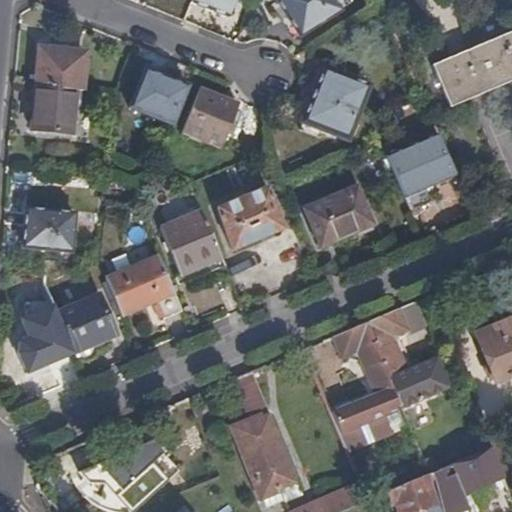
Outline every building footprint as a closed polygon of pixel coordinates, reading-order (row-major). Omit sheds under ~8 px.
[(191,0),(191,1),(227,15),(233,0),(191,0)] [(278,0),(301,35),(342,9),(336,0),(278,0)] [(511,30),(473,47),(490,89),(511,80),(511,30)] [(37,85),(76,89),(82,90),(85,55),(67,53),(68,49),(40,47),(37,85)] [(473,47),(450,56),(468,99),(490,89),(473,47)] [(468,99),(450,56),(433,64),(451,106),(468,99)] [(315,82),(318,83),(324,67),(318,65),(315,82)] [(370,86),(324,67),(318,83),(314,93),(359,111),(370,86)] [(131,104),(172,122),(187,85),(146,68),(139,84),(136,90),(131,104)] [(71,132),(76,89),(37,85),(32,128),(71,132)] [(199,88),(182,129),(222,144),(239,103),(199,88)] [(348,140),(359,111),(314,93),(303,122),(348,140)] [(388,156),(405,197),(456,176),(451,164),(438,134),(388,156)] [(233,250),(283,229),(266,187),(215,208),(233,250)] [(305,209),(321,246),(372,224),(357,188),(305,209)] [(27,209),(25,245),(69,249),(72,212),(27,209)] [(162,229),(181,275),(222,258),(203,212),(162,229)] [(106,278),(122,315),(157,300),(165,319),(182,311),(159,256),(106,278)] [(222,258),(181,275),(184,281),(225,265),(222,258)] [(58,312),(77,358),(96,350),(94,344),(116,335),(99,294),(58,312)] [(376,318),(366,322),(403,409),(420,401),(451,388),(438,358),(408,371),(396,341),(398,335),(408,331),(410,335),(426,327),(427,325),(416,301),(376,318)] [(28,373),(52,364),(64,359),(47,317),(10,332),(28,373)] [(499,333),(479,341),(488,362),(487,372),(489,376),(495,378),(496,381),(511,374),(511,318),(496,325),(499,333)] [(400,403),(366,322),(333,336),(342,358),(353,353),(359,356),(373,390),(356,397),(331,408),(348,447),(391,429),(384,411),(400,403)] [(307,348),(317,376),(338,369),(329,341),(307,348)] [(52,364),(28,373),(31,382),(56,372),(52,364)] [(298,482),(253,370),(251,371),(235,378),(252,421),(234,429),(262,497),(281,488),(298,482)] [(193,413),(187,398),(150,414),(153,423),(158,433),(175,426),(176,427),(192,420),(193,413)] [(147,426),(153,423),(150,414),(132,422),(135,429),(142,425),(147,426)] [(101,511),(127,511),(177,476),(145,432),(98,466),(81,443),(61,457),(101,511)] [(463,494),(504,477),(492,448),(438,471),(433,473),(435,479),(442,504),(444,511),(446,511),(467,503),(463,494)] [(433,473),(438,471),(435,462),(427,466),(430,474),(433,473)] [(428,481),(435,479),(433,473),(430,474),(422,478),(386,493),(391,505),(393,504),(397,502),(399,511),(418,511),(437,504),(428,481)] [(302,492),(298,482),(281,488),(285,499),(302,492)] [(342,511),(368,501),(361,483),(293,511),(342,511)] [(471,511),(467,503),(446,511),(471,511)]
